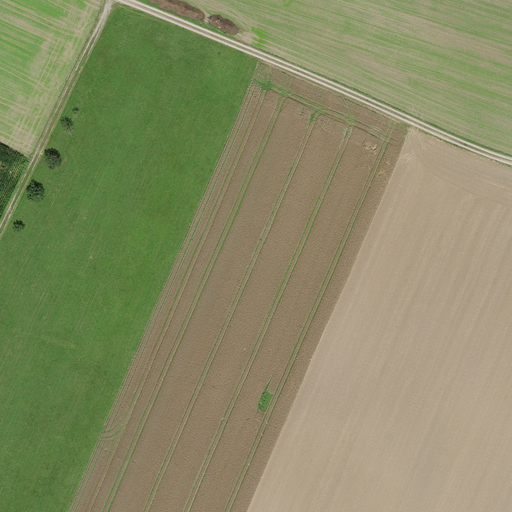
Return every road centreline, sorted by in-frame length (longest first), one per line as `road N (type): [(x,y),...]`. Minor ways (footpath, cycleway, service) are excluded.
road 1 (track): [(121,0),(511,163)]
road 2 (track): [(0,232),(109,0)]
